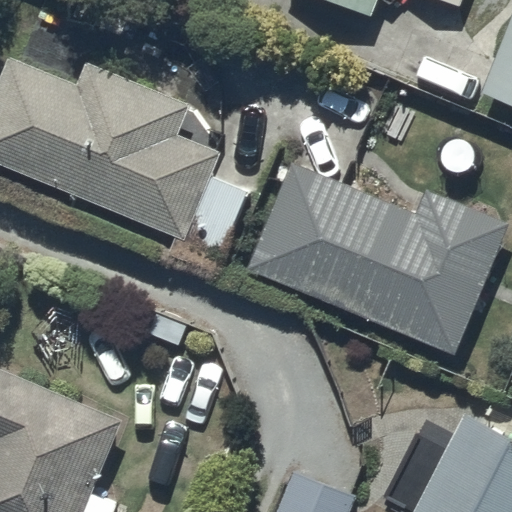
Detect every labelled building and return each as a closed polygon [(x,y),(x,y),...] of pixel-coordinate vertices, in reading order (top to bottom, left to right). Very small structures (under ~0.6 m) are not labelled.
[(511,94),(511,2),(481,82),(511,94)] [(13,48),(0,78),(0,153),(183,229),(221,139),(180,122),(191,94),(92,53),(82,77),(13,48)] [(291,157),(250,260),(459,347),(511,213),(428,181),(418,206),(291,157)] [(123,411),(0,359),(0,511),(113,511),(121,494),(93,483),(123,411)] [(511,511),(511,423),(469,400),(411,511),(511,511)] [(348,511),(358,488),(296,464),(278,511),(348,511)]
